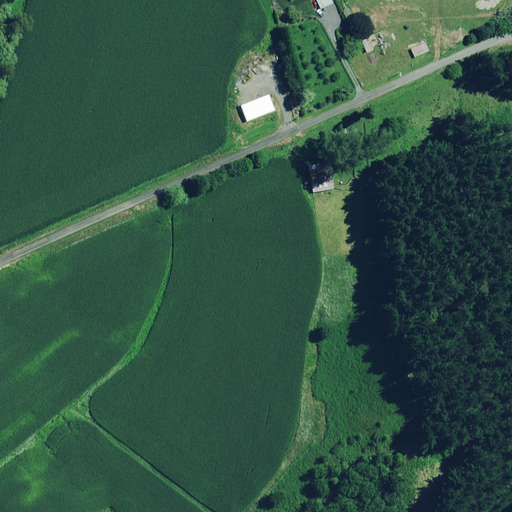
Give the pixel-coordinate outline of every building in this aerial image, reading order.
[(332,4),(330,0),(316,0),(320,9),(332,4)] [(375,49),(368,35),(360,39),(366,53),(375,49)] [(428,51),(424,43),(411,50),(414,58),(428,51)] [(274,110),(268,95),(240,106),(247,122),(274,110)] [(329,163),(307,166),(311,192),(333,189),(329,163)]
